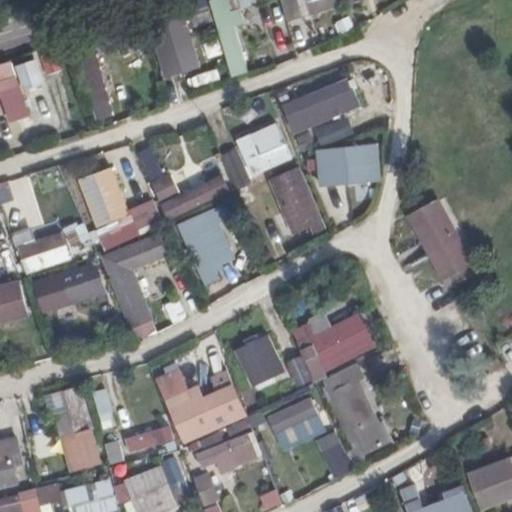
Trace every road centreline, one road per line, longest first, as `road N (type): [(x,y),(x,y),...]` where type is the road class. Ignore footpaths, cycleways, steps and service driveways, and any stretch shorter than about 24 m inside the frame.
road 1 (residential): [(0,165),(156,119),(389,24)]
road 2 (residential): [(0,383),(112,360),(174,335),(328,246),(368,240)]
road 3 (residential): [(368,240),(395,146),(389,24)]
road 4 (residential): [(446,414),(368,240)]
road 5 (residential): [(446,414),(415,444),(289,511)]
